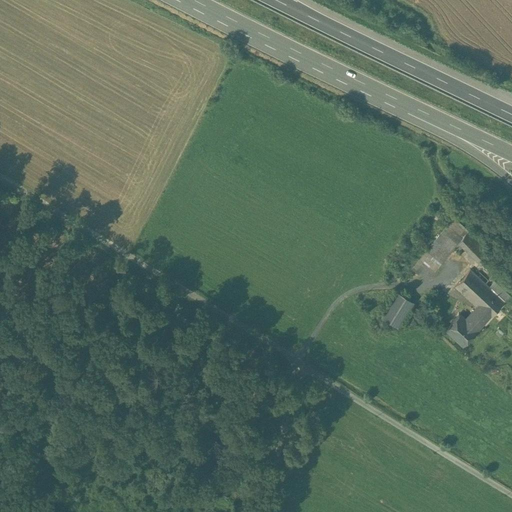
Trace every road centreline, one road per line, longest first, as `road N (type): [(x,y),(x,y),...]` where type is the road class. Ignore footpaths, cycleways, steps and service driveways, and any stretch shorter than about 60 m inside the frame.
road 1 (residential): [(300,364),(0,175)]
road 2 (motorway): [(511,114),(282,0)]
road 3 (residential): [(511,494),(300,364)]
road 4 (motorway): [(194,0),(409,106)]
road 5 (residential): [(265,511),(300,364)]
road 6 (motorway): [(409,106),(511,180)]
